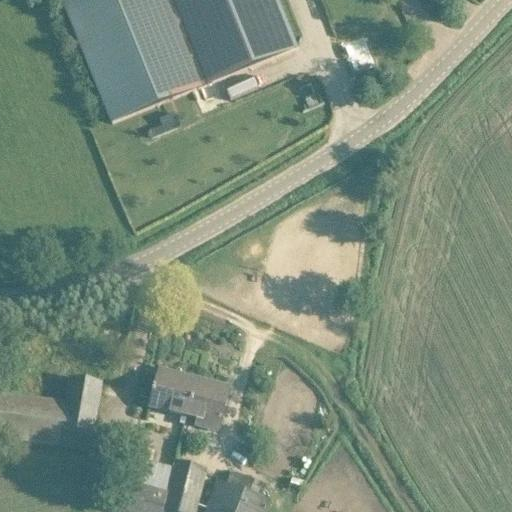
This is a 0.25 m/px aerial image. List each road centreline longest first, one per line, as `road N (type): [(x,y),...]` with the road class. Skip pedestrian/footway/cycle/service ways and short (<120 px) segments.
road 1 (unclassified): [(0,302),(123,270),(236,213),(362,137),(507,0)]
road 2 (track): [(123,270),(303,347),(417,511)]
road 3 (unknown): [(362,137),(310,0)]
